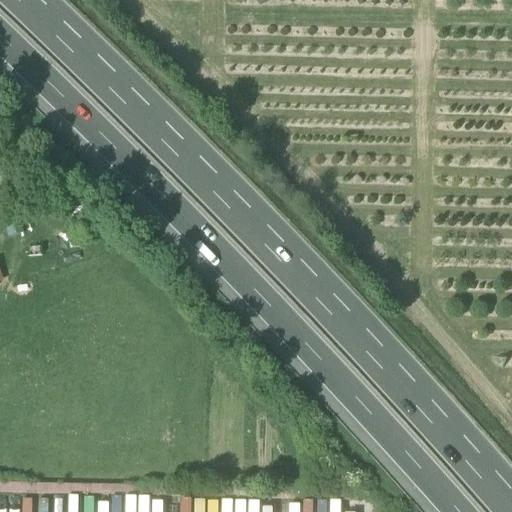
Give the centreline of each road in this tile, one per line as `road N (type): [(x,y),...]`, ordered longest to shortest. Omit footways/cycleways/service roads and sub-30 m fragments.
road 1 (motorway): [(507,511),(324,311),(14,0)]
road 2 (motorway): [(0,41),(262,301),(456,511)]
